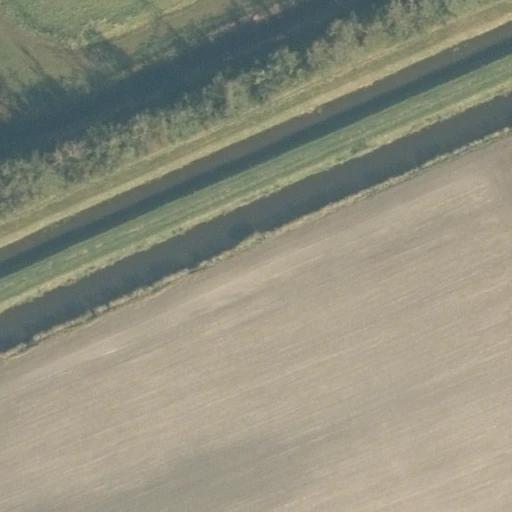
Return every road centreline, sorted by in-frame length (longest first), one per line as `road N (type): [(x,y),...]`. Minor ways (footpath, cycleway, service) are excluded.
road 1 (track): [(0,291),(511,68)]
road 2 (track): [(228,0),(88,62),(61,64),(0,34)]
